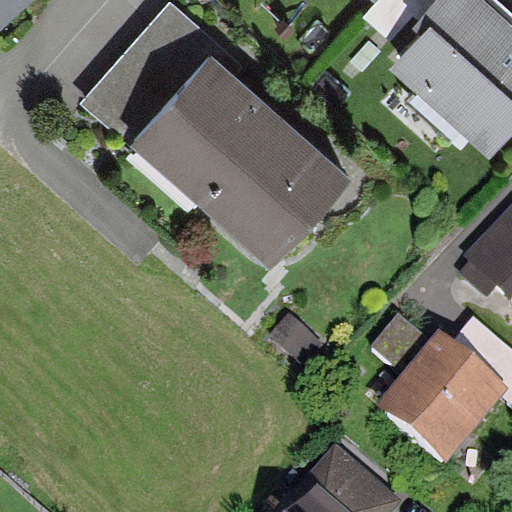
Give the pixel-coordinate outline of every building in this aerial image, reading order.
[(0,0),(0,26),(24,0),(0,0)] [(435,0),(483,0),(511,25),(511,13),(496,0),(382,0),(365,20),(390,41),(413,15),(419,19),(435,0)] [(511,25),(483,0),(435,0),(419,19),(409,30),(418,38),(389,70),(490,160),(511,135),(511,25)] [(274,270),(352,182),(236,80),(246,69),(169,1),(81,100),(274,270)] [(511,297),(511,206),(470,252),(477,258),(465,272),(488,293),(496,285),(511,299),(511,297)] [(376,406),(441,461),(497,396),(511,408),(511,407),(511,347),(474,315),(453,339),(442,329),(432,341),(398,312),(369,347),(402,375),(376,406)] [(290,315),(271,338),(304,365),(323,341),(290,315)]
